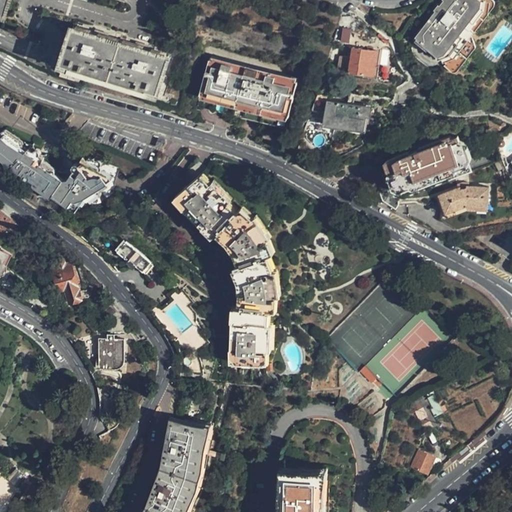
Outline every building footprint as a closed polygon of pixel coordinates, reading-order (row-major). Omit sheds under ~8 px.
[(439,9),(412,47),(440,66),(447,63),(480,17),(481,8),(468,0),(443,0),(438,9),(439,9)] [(71,25),(62,61),(85,68),(158,87),(168,51),(71,25)] [(348,42),(350,29),(343,28),(341,41),(348,42)] [(352,48),(350,59),(349,71),(373,74),(377,52),(352,48)] [(349,71),(350,59),(339,57),(338,69),(349,71)] [(298,86),(295,85),(211,60),(198,107),(286,132),(298,86)] [(85,68),(62,61),(59,71),(83,77),(85,68)] [(368,115),(369,108),(328,101),(324,123),(362,128),(364,115),(368,115)] [(463,157),(470,153),(478,149),(475,140),(468,142),(460,149),(455,137),(449,139),(447,135),(414,147),(415,149),(405,153),(405,151),(385,158),(390,171),(380,174),(387,193),(396,198),(468,172),(463,157)] [(30,184),(42,171),(38,168),(42,163),(28,153),(25,156),(4,136),(0,140),(0,155),(13,168),(11,171),(21,178),(21,179),(21,181),(22,183),(24,184),(26,184),(28,183),(30,184)] [(66,187),(42,171),(30,184),(75,215),(80,208),(76,205),(82,198),(88,203),(99,196),(97,192),(115,178),(99,172),(89,159),(85,162),(81,159),(78,165),(76,164),(74,166),(71,170),(74,172),(69,180),(71,181),(66,187)] [(278,300),(280,298),(278,271),(275,270),(272,258),(275,256),(270,244),(272,242),(257,221),(252,221),(245,213),(241,216),(234,209),(236,207),(219,187),(217,188),(208,178),(184,199),(193,210),(194,209),(209,227),(207,228),(217,239),(221,236),(229,245),(231,243),(241,256),(240,257),(244,267),(241,268),(244,279),(246,280),(247,297),(245,298),(244,311),(236,310),(235,325),(238,325),(237,347),(234,347),(234,362),(266,364),(267,351),(270,350),(272,326),(268,325),(270,313),(272,313),(277,313),(278,300)] [(441,195),(447,212),(467,205),(491,211),(492,187),(469,186),(468,188),(464,189),(463,187),(441,195)] [(467,205),(447,212),(448,217),(468,211),(489,217),(491,211),(467,205)] [(0,212),(0,237),(1,238),(2,239),(9,228),(12,229),(15,225),(0,212)] [(151,263),(128,241),(116,252),(128,262),(127,264),(133,269),(135,267),(142,274),(151,263)] [(81,298),(70,262),(66,264),(64,258),(56,260),(56,263),(52,264),(53,267),(50,268),(58,296),(65,294),(68,303),(81,299),(81,298)] [(84,290),(75,260),(70,262),(81,298),(88,296),(86,289),(84,290)] [(94,314),(108,303),(103,296),(101,295),(90,302),(94,314)] [(102,324),(118,313),(108,303),(94,314),(102,324)] [(114,366),(114,357),(124,357),(124,347),(123,346),(123,338),(99,338),(99,366),(114,366)] [(440,419),(434,405),(426,408),(432,422),(440,419)] [(193,511),(207,472),(211,425),(171,420),(166,467),(154,503),(147,511),(193,511)] [(427,473),(434,457),(417,450),(410,466),(427,473)] [(278,468),(278,474),(319,475),(318,511),(327,511),(328,468),(278,468)] [(25,478),(16,470),(7,479),(16,487),(25,478)] [(318,511),(319,475),(278,474),(277,511),(318,511)]
